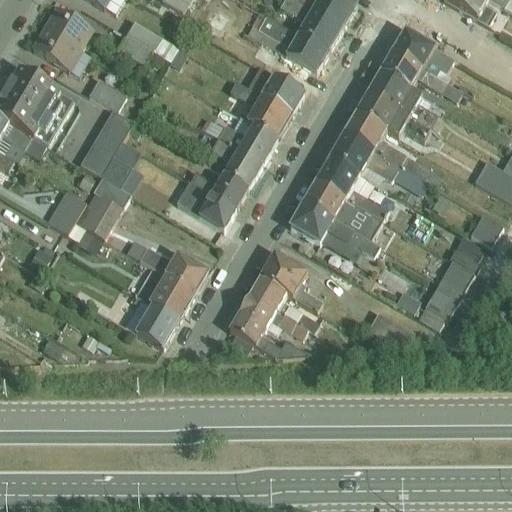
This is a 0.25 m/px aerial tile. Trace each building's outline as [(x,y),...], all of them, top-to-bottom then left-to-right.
[(128,1),(126,0),(80,0),(106,15),(107,14),(117,20),(128,1)] [(195,0),(166,0),(162,8),(184,20),(195,0)] [(291,0),(290,4),(344,35),(358,11),(338,0),(322,0),(320,6),(309,0),(291,0)] [(501,13),(480,0),(446,0),(443,6),(489,32),(501,13)] [(511,0),(480,0),(501,13),(511,19),(511,17),(511,0)] [(299,42),(330,60),(344,35),(290,4),(287,2),(281,14),(306,28),(299,42)] [(218,10),(208,26),(221,34),(232,17),(218,10)] [(44,34),(84,58),(96,37),(56,14),(44,34)] [(330,60),(299,42),(260,19),(252,31),(253,32),(248,40),(287,62),(317,81),(330,60)] [(127,42),(154,58),(171,68),(179,54),(135,28),(127,42)] [(84,58),(44,34),(32,55),(80,82),(92,62),(84,58)] [(394,58),(448,90),(452,83),(446,80),(455,66),(424,48),(406,37),(394,58)] [(154,58),(127,42),(118,56),(146,72),(154,58)] [(179,56),(171,70),(180,76),(188,61),(179,56)] [(382,79),(412,97),(418,86),(442,100),(448,90),(394,58),(382,79)] [(317,81),(287,62),(275,83),(305,101),(317,81)] [(249,96),(293,122),(305,101),(275,83),(261,75),(249,96)] [(0,108),(0,124),(47,152),(74,109),(20,76),(0,108)] [(370,99),(432,136),(439,123),(429,117),(433,109),(412,97),(382,79),(370,99)] [(113,117),(116,119),(128,102),(99,86),(89,102),(113,117)] [(248,128),(278,146),(293,122),(249,96),(236,88),(230,98),(256,114),(248,128)] [(357,120),(388,138),(399,144),(403,137),(425,149),(432,136),(370,99),(357,120)] [(150,104),(135,130),(151,139),(152,137),(165,113),(150,104)] [(116,119),(113,117),(81,171),(102,184),(123,149),(134,130),(116,119)] [(345,141),(425,188),(432,177),(408,162),(383,147),(388,138),(357,120),(345,141)] [(0,158),(5,162),(10,153),(16,156),(17,153),(24,157),(25,156),(40,165),(47,152),(0,124),(0,158)] [(207,138),(213,127),(207,124),(201,135),(207,138)] [(213,127),(207,138),(219,145),(263,171),(278,146),(248,128),(241,124),(234,136),(227,132),(226,135),(213,127)] [(331,165),(361,182),(367,173),(385,184),(392,188),(394,185),(423,202),(429,191),(425,188),(345,141),(331,165)] [(224,181),(249,196),(263,171),(219,145),(212,158),(232,170),(224,181)] [(102,184),(132,201),(144,182),(134,176),(142,162),(123,149),(102,184)] [(5,162),(0,158),(0,172),(9,177),(15,168),(5,162)] [(511,162),(503,177),(511,182),(511,162)] [(317,189),(383,228),(389,218),(359,201),(352,197),(361,182),(331,165),(317,189)] [(511,182),(503,177),(488,168),(475,189),(511,210),(511,182)] [(367,173),(361,182),(368,186),(380,192),(385,184),(367,173)] [(191,188),(238,215),(249,196),(224,181),(218,192),(196,179),(191,188)] [(86,180),(79,191),(89,197),(96,185),(86,180)] [(352,197),(359,201),(368,186),(361,182),(352,197)] [(87,210),(75,229),(86,236),(105,247),(132,201),(102,184),(87,210)] [(238,215),(191,188),(178,210),(224,238),(238,215)] [(335,227),(372,249),(383,228),(317,189),(305,210),(335,227)] [(75,229),(87,210),(66,198),(48,229),(69,241),(75,229)] [(335,227),(305,210),(291,233),(322,251),(323,249),(356,269),(362,259),(374,265),(381,254),(372,249),(335,227)] [(484,223),(471,244),(492,255),(504,235),(484,223)] [(75,229),(69,241),(68,242),(79,248),(78,251),(96,261),(103,248),(85,237),(86,236),(75,229)] [(476,271),(476,270),(483,259),(462,246),(455,258),(476,271)] [(39,253),(28,272),(42,280),(53,261),(39,253)] [(154,276),(197,301),(209,280),(177,261),(177,262),(173,260),(169,266),(148,254),(140,267),(154,276)] [(452,268),(473,281),(479,271),(476,270),(476,271),(455,258),(449,267),(452,268)] [(261,285),(288,300),(318,318),(324,309),(304,297),(307,292),(303,290),(309,281),(275,261),(261,285)] [(441,289),(463,302),(466,297),(475,282),(473,281),(452,268),(441,289)] [(138,303),(180,328),(197,301),(154,276),(138,303)] [(33,282),(29,290),(40,297),(45,289),(33,282)] [(251,302),(309,336),(314,339),(320,330),(283,308),(288,300),(261,285),(251,302)] [(426,315),(446,327),(448,328),(463,302),(441,289),(426,315)] [(404,299),(398,310),(415,320),(421,309),(404,299)] [(241,319),(267,335),(272,328),(303,347),(309,336),(251,302),(241,319)] [(180,328),(138,303),(135,308),(139,311),(124,334),(163,356),(180,328)] [(446,327),(426,315),(419,326),(439,338),(446,327)] [(267,335),(241,319),(230,338),(236,341),(230,353),(247,363),(253,352),(276,365),(311,362),(286,347),(282,355),(263,343),(267,335)] [(379,320),(365,345),(402,366),(415,341),(379,320)] [(89,340),(82,351),(93,358),(94,356),(103,361),(105,357),(109,360),(113,354),(89,340)] [(50,345),(43,357),(59,366),(65,354),(50,345)]
